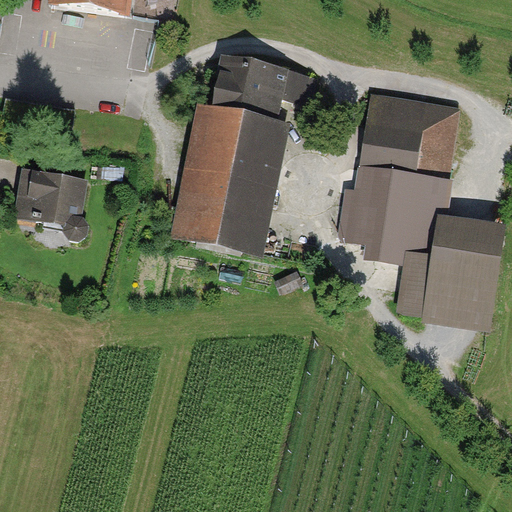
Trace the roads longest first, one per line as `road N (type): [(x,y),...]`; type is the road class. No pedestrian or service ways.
road 1 (track): [(511,129),(453,91),(259,48),(221,49),(185,63),(162,79),(154,101),(0,77)]
road 2 (track): [(511,440),(407,341),(333,246),(330,225),(363,72)]
